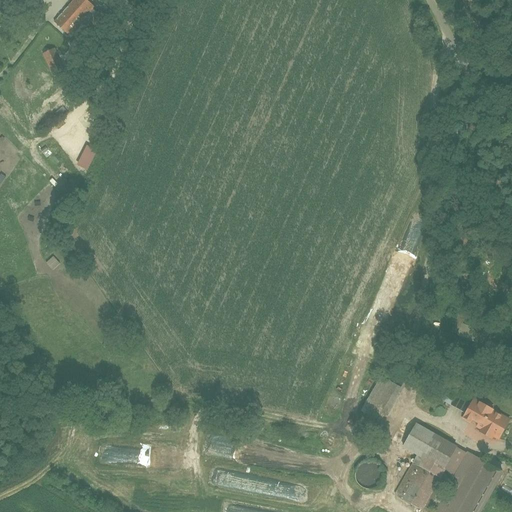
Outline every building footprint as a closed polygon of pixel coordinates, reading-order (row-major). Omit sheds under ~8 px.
[(93,6),(86,0),(73,0),(56,24),(71,35),(93,6)] [(54,48),(43,54),(53,75),(64,70),(54,48)] [(79,166),(90,171),(99,150),(88,145),(79,166)] [(453,332),(472,340),(476,329),(458,321),(453,332)] [(386,375),(365,410),(386,423),(408,388),(386,375)] [(458,394),(453,403),(471,413),(476,403),(458,394)] [(511,424),(511,418),(478,400),(476,403),(471,413),(468,418),(481,425),(480,427),(485,430),(483,432),(495,439),(497,435),(504,439),(511,424)] [(404,446),(417,428),(411,424),(408,426),(405,424),(395,439),(404,446)] [(462,447),(420,424),(407,446),(422,455),(401,493),(427,508),(446,474),(462,447)] [(446,474),(455,479),(471,452),(462,447),(446,474)] [(437,510),(440,511),(489,511),(511,475),(471,452),(455,479),(437,510)] [(253,482),(254,471),(231,468),(230,480),(253,482)]
